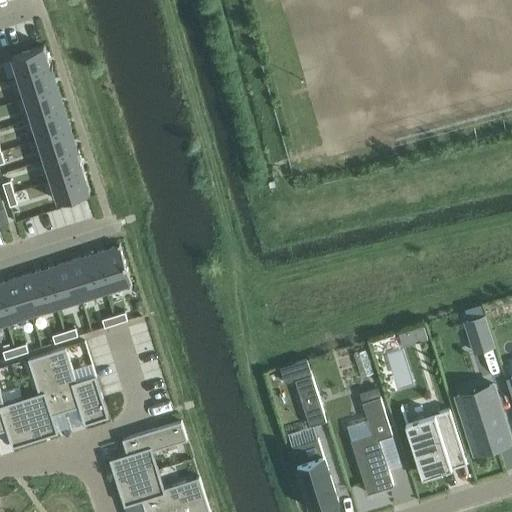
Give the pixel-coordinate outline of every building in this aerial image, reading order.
[(44,45),(11,55),(18,76),(50,66),(44,45)] [(50,66),(18,76),(25,97),(57,86),(50,66)] [(57,86),(25,97),(31,117),(64,107),(57,86)] [(64,107),(31,117),(38,138),(70,128),(64,107)] [(70,128),(38,138),(45,159),(79,148),(78,148),(77,148),(70,128)] [(79,148),(45,159),(51,180),(83,169),(77,149),(79,149),(79,148)] [(83,169),(51,180),(58,201),(90,191),(83,169)] [(10,180),(2,182),(6,194),(14,191),(10,180)] [(14,191),(6,194),(10,205),(17,203),(14,191)] [(119,244),(93,252),(106,292),(132,284),(119,244)] [(93,252),(69,260),(82,300),(106,292),(93,252)] [(69,260),(44,268),(57,308),(82,300),(69,260)] [(44,268),(19,276),(32,316),(57,308),(44,268)] [(19,276),(0,281),(0,301),(7,324),(32,316),(19,276)] [(125,311),(113,315),(116,323),(127,319),(125,311)] [(113,315),(102,318),(104,326),(116,323),(113,315)] [(469,320),(465,321),(474,351),(493,345),(484,315),(476,317),(469,320)] [(423,325),(416,327),(420,340),(428,338),(423,325)] [(75,327),(64,331),(66,338),(78,335),(75,327)] [(64,331),(52,334),(55,342),(66,338),(64,331)] [(26,343),(14,346),(17,354),(28,350),(26,343)] [(14,346),(3,350),(5,358),(17,354),(14,346)] [(66,346),(47,352),(66,410),(79,406),(85,423),(109,415),(95,374),(76,380),(66,346)] [(39,392),(22,397),(35,439),(58,431),(53,414),(66,410),(47,352),(28,358),(39,392)] [(307,358),(293,363),(298,378),(312,374),(307,358)] [(298,378),(295,379),(309,425),(326,420),(312,374),(298,378)] [(477,401),(460,406),(475,452),(495,445),(511,440),(510,436),(493,383),(473,389),(477,401)] [(372,432),(351,439),(368,492),(394,484),(379,438),(392,434),(380,396),(377,386),(359,392),(362,401),(372,432)] [(0,390),(0,430),(7,429),(12,446),(35,439),(22,397),(4,403),(0,390)] [(449,408),(406,422),(423,476),(452,466),(450,460),(463,456),(465,462),(467,462),(449,408)] [(127,452),(109,458),(117,481),(158,468),(153,450),(187,439),(181,419),(178,420),(159,426),(122,438),(127,452)] [(318,437),(292,445),(313,510),(338,502),(318,437)] [(158,468),(117,481),(124,504),(142,499),(145,511),(146,511),(205,493),(199,475),(164,486),(158,468)] [(209,511),(211,511),(205,493),(146,511),(209,511)]
